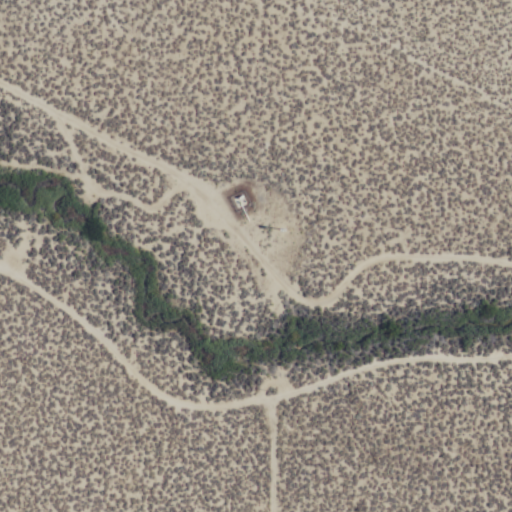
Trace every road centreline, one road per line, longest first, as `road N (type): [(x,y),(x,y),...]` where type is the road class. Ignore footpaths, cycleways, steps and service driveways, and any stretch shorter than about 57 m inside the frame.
road 1 (track): [(511,268),(380,256),(309,299),(259,262),(191,189),(0,79)]
road 2 (track): [(0,264),(53,289),(143,386),(178,406),(269,397),(369,367),(511,363)]
